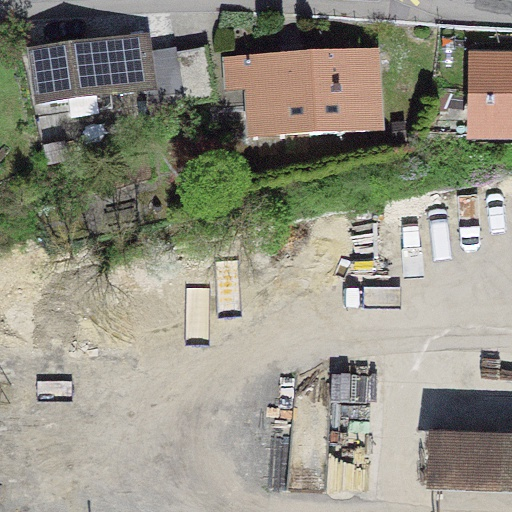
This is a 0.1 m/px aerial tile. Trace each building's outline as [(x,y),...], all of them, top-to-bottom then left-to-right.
[(152,119),(185,105),(175,53),(145,57),(143,40),(37,55),(44,102),(147,87),(152,119)] [(185,105),(215,100),(206,48),(177,53),(185,105)] [(249,60),(254,137),(376,130),(372,53),(249,60)] [(511,58),(474,58),(472,132),(511,133),(511,58)] [(111,161),(117,187),(146,179),(143,155),(111,161)]
